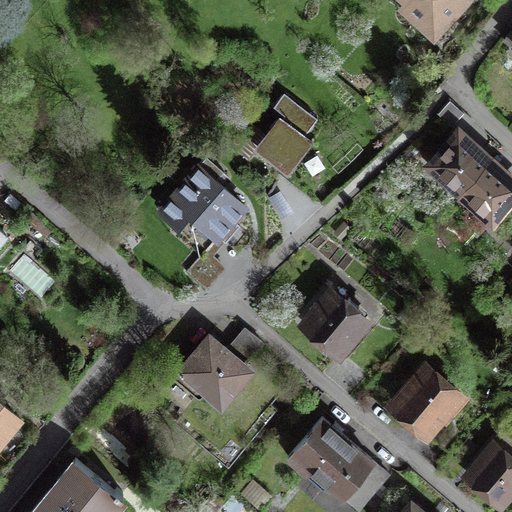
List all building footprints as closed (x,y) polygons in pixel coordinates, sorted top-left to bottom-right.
[(416,0),(426,9),(418,18),(434,33),(464,0),(416,0)] [(440,112),(454,124),(464,112),(451,100),(440,112)] [(313,139),(277,112),(262,132),(285,148),(274,163),(287,173),(313,139)] [(246,151),(262,132),(250,122),(235,142),(246,151)] [(430,162),(461,189),(488,158),(457,131),(430,162)] [(511,193),(511,178),(488,158),(461,189),(493,216),(511,193)] [(248,213),(198,169),(160,211),(210,256),(248,213)] [(0,240),(10,227),(0,217),(0,240)] [(368,329),(333,297),(297,336),(332,369),(368,329)] [(430,308),(417,298),(402,319),(416,329),(430,308)] [(260,358),(251,369),(209,333),(193,351),(179,339),(158,363),(196,396),(175,419),(228,465),(288,383),(260,358)] [(469,405),(426,367),(382,417),(424,455),(469,405)] [(0,457),(22,431),(0,411),(0,457)] [(338,511),(372,470),(315,426),(282,468),(338,511)] [(506,511),(511,505),(511,449),(501,440),(462,484),(493,511),(506,511)] [(77,457),(30,511),(113,511),(126,498),(77,457)] [(418,511),(404,499),(392,511),(418,511)]
